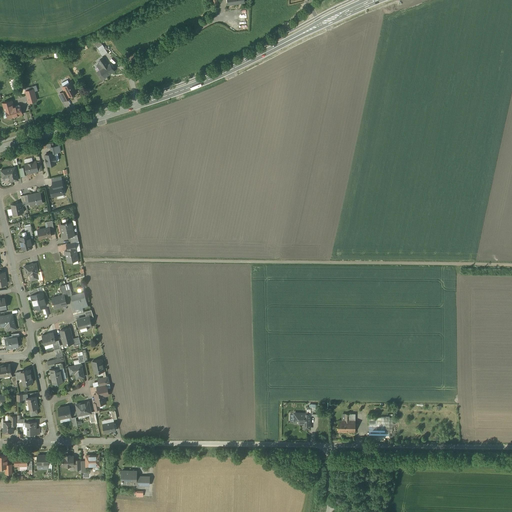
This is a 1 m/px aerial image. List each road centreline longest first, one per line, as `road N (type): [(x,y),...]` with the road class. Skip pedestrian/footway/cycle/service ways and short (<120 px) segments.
road 1 (unclassified): [(511,265),(85,260)]
road 2 (secondary): [(374,0),(202,82),(0,148)]
road 3 (residential): [(327,444),(57,444)]
road 4 (unclassified): [(511,447),(327,444)]
